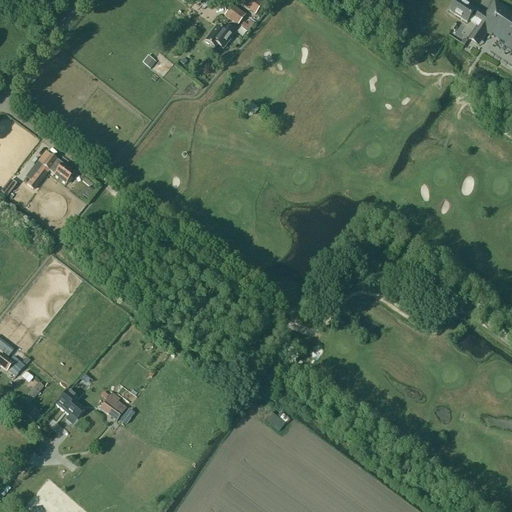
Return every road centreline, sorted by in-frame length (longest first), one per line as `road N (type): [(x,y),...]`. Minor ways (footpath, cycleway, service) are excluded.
road 1 (track): [(0,316),(168,101),(196,96),(279,0)]
road 2 (tertiary): [(0,93),(77,0)]
